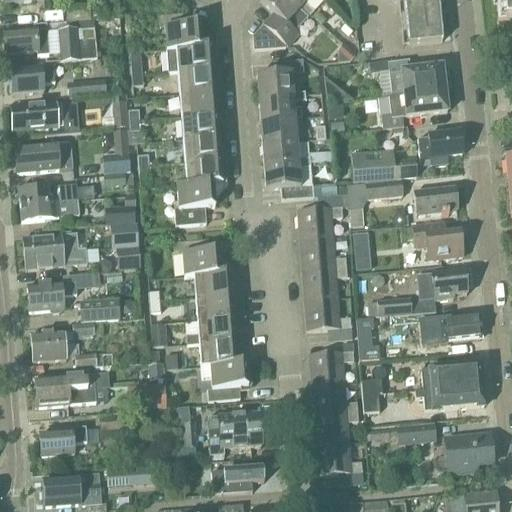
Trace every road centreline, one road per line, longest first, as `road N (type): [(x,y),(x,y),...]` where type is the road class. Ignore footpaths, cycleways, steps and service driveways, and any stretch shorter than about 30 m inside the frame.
road 1 (residential): [(302,511),(283,289),(244,223),(232,30),(242,0)]
road 2 (residential): [(511,488),(461,0)]
road 3 (residential): [(15,511),(0,320)]
